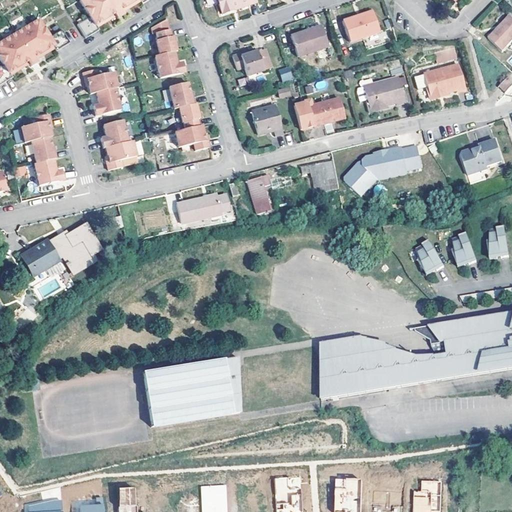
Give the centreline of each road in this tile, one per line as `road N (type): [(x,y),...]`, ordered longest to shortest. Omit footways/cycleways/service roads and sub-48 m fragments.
road 1 (residential): [(511,107),(241,167)]
road 2 (residential): [(43,88),(47,72),(167,0)]
road 3 (residential): [(241,167),(91,202)]
road 4 (residential): [(199,47),(333,0)]
road 5 (residential): [(91,202),(67,103),(43,88)]
road 6 (residential): [(241,167),(199,47)]
